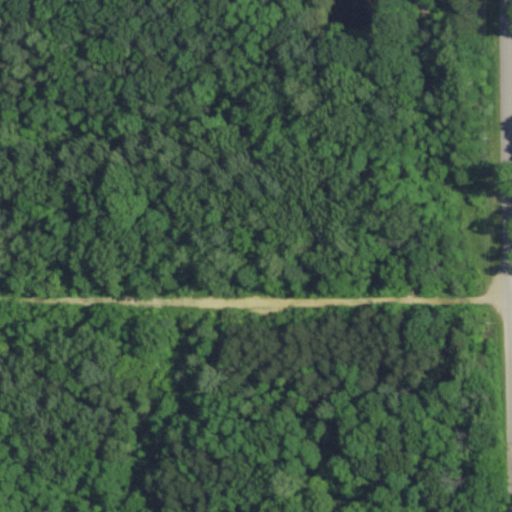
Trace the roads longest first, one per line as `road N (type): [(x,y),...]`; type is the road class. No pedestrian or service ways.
road 1 (residential): [(511,300),(0,294)]
road 2 (residential): [(509,511),(505,0)]
